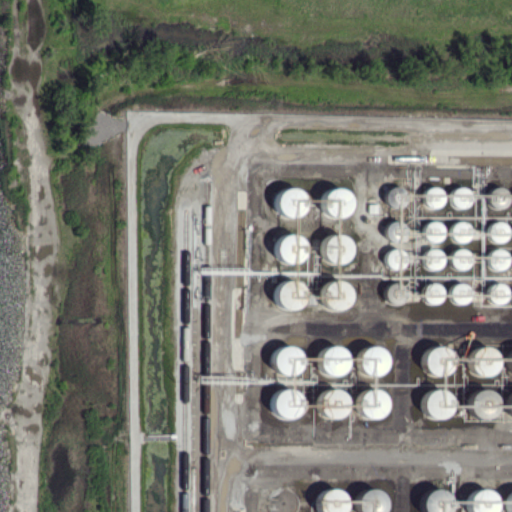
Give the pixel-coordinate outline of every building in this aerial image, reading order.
[(510,196),(497,185),(484,198),(497,210),(510,196)] [(342,186),(317,194),(325,220),(351,211),(342,186)] [(424,190),(429,207),(443,203),(438,186),(424,190)] [(468,187),(449,188),(449,207),(468,207),(468,187)] [(275,216),(302,215),(301,188),(274,189),(275,216)] [(505,241),(505,221),(486,221),(486,241),(505,241)] [(468,240),(469,222),(449,222),(448,240),(468,240)] [(302,261),(301,234),(274,235),(275,262),(302,261)] [(346,234),(319,236),(321,263),(348,261),(346,234)] [(442,252),(426,248),(421,266),(438,270),(442,252)] [(505,249),(487,248),(486,268),(504,268),(505,249)] [(449,249),(448,267),(468,268),(469,249),(449,249)] [(352,298),(338,276),(315,291),(330,313),(352,298)] [(274,307),(300,308),(301,281),(275,280),(274,307)] [(406,298),(397,280),(381,288),(390,306),(406,298)] [(458,281),(447,295),(461,305),(471,291),(458,281)] [(422,285),(422,303),(441,302),(440,284),(422,285)] [(487,302),(505,303),(506,285),(487,284),(487,302)] [(298,346),(272,345),(271,372),(297,373),(298,346)] [(343,373),(343,345),(318,345),(318,373),(343,373)] [(421,372),(449,374),(450,348),(422,346),(421,372)] [(356,347),(357,374),(384,374),(384,347),(356,347)] [(495,373),(495,347),(468,348),(468,374),(495,373)] [(428,386),(418,410),(444,419),(453,396),(428,386)] [(465,402),(463,412),(494,417),(498,393),(468,388),(466,403),(465,402)] [(298,389),(270,390),(272,417),(299,416),(298,389)] [(357,417),(384,416),(383,389),(356,390),(357,417)] [(344,390),(318,390),(317,416),(344,416),(344,390)] [(467,503),(468,504),(465,511),(491,511),(497,493),(472,487),(467,503)] [(343,511),(344,489),(317,489),(316,511),(343,511)] [(356,511),(382,511),(382,489),(355,490),(356,511)] [(423,489),(421,511),(448,511),(449,490),(423,489)]
